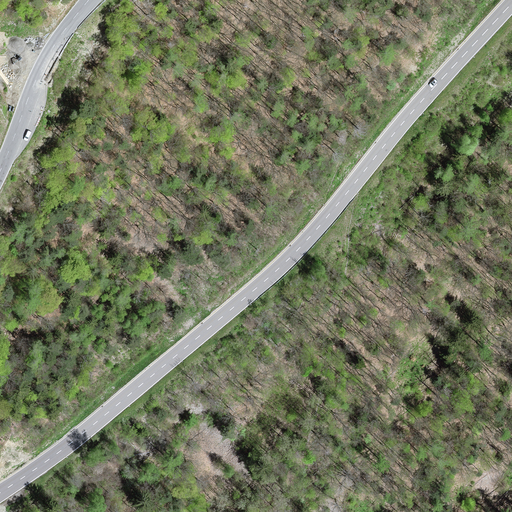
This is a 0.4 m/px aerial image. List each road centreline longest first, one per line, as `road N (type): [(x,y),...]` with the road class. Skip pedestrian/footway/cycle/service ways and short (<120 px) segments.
road 1 (secondary): [(0,496),(249,294),(511,0)]
road 2 (tertiary): [(0,171),(50,52),(88,0)]
